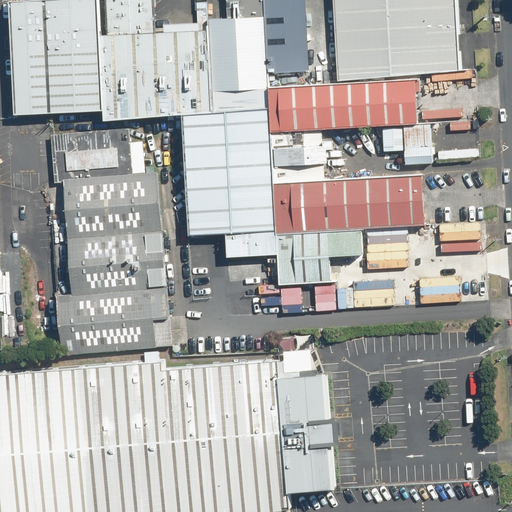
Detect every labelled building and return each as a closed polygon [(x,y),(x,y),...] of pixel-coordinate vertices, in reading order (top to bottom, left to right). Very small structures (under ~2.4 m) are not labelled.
[(96,0),(56,0),(8,4),(17,121),(105,115),(99,38),(96,0)] [(106,0),(109,37),(155,34),(153,0),(106,0)] [(230,0),(232,18),(263,15),(261,0),(230,0)] [(263,0),(270,74),(310,72),(304,0),(263,0)] [(454,0),(330,0),(336,83),(460,74),(454,0)] [(208,30),(214,107),(269,103),(268,88),(263,15),(232,18),(208,20),(208,30)] [(99,38),(105,115),(186,109),(214,107),(208,30),(155,34),(109,37),(99,38)] [(414,79),(268,88),(269,103),(271,134),(323,131),(417,125),(414,79)] [(226,230),(278,226),(275,182),(271,134),(269,103),(214,107),(186,109),(195,232),(226,230)] [(432,125),(404,128),(407,163),(434,161),(432,125)] [(57,132),(60,179),(133,174),(130,127),(57,132)] [(406,147),(404,128),(384,129),(385,149),(406,147)] [(323,131),(271,134),(275,182),(326,179),(323,131)] [(133,174),(60,179),(69,296),(168,289),(160,172),(133,174)] [(326,179),(275,182),(278,226),(278,234),(363,228),(426,224),(423,173),(326,179)] [(278,234),(278,226),(226,230),(228,257),(279,253),(278,234)] [(363,228),(278,234),(279,253),(281,283),(332,280),(330,256),(364,254),(363,228)] [(393,229),(367,230),(370,272),(427,268),(425,242),(394,244),(393,229)] [(173,351),(168,289),(69,296),(53,297),(57,360),(173,351)] [(261,351),(0,370),(0,511),(268,511),(273,511),(271,495),(330,491),(321,369),(263,374),(261,351)]
